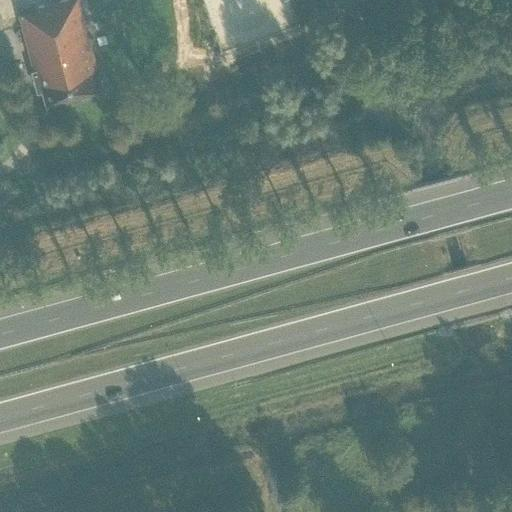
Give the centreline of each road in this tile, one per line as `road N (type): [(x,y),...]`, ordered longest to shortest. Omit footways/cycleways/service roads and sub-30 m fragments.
road 1 (motorway): [(511,194),(0,334)]
road 2 (motorway): [(0,419),(511,279)]
